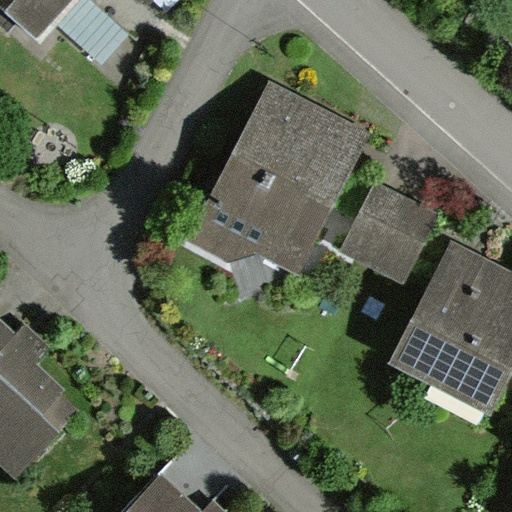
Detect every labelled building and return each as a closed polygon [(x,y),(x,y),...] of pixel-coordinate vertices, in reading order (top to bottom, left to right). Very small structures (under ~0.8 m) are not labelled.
[(0,0),(0,12),(42,46),(59,27),(118,83),(143,53),(87,0),(0,0)] [(193,246),(236,269),(259,258),(296,278),(370,142),(276,92),(193,246)] [(439,221),(382,192),(347,262),(404,291),(439,221)] [(511,371),(511,281),(462,255),(401,370),(488,416),(511,371)] [(4,334),(0,330),(0,463),(16,479),(78,414),(34,372),(50,355),(16,322),(4,334)] [(216,511),(191,511),(163,485),(136,511),(221,511),(219,510),(216,511)]
